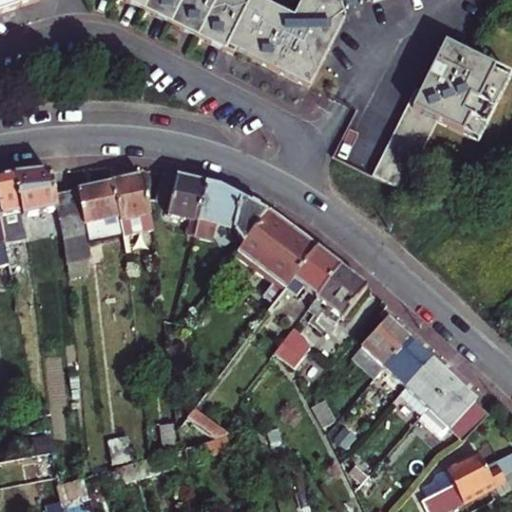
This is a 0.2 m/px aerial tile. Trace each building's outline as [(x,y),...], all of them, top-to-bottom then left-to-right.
[(0,0),(0,17),(35,6),(33,0),(0,0)] [(310,86),(347,17),(342,3),(350,0),(302,0),(295,15),(267,0),(132,0),(163,16),(193,32),(218,45),(237,55),(239,49),(248,53),(302,82),(310,86)] [(422,91),(417,89),(403,117),(374,176),(404,191),(438,121),(478,141),(510,75),(454,48),(452,53),(443,49),(422,91)] [(27,216),(63,208),(59,187),(56,169),(38,171),(18,173),(26,211),(27,216)] [(131,216),(153,212),(143,172),(131,174),(118,177),(124,214),(126,224),(132,223),(131,216)] [(198,234),(212,183),(190,177),(169,172),(162,197),(177,201),(174,213),(196,219),(192,233),(198,234)] [(26,211),(18,173),(9,175),(0,176),(0,201),(6,232),(15,230),(11,214),(26,211)] [(124,214),(118,177),(90,181),(59,187),(63,208),(68,237),(90,233),(88,221),(124,214)] [(212,183),(198,234),(215,240),(220,222),(237,226),(240,227),(248,197),(229,188),(212,183)] [(266,207),(248,197),(240,227),(259,231),(273,212),(266,207)] [(273,212),(259,231),(248,245),(240,255),(276,281),(267,294),(278,302),(289,287),(320,246),(295,228),(273,212)] [(259,231),(240,227),(237,226),(235,233),(248,245),(259,231)] [(17,242),(15,230),(6,232),(8,244),(17,242)] [(150,235),(130,235),(129,252),(149,252),(150,235)] [(21,262),(17,242),(8,244),(11,261),(12,264),(21,262)] [(8,244),(0,245),(0,263),(11,261),(8,244)] [(306,285),(321,296),(345,265),(333,256),(320,246),(289,287),(299,295),(306,285)] [(321,296),(349,317),(372,285),(360,275),(345,265),(321,296)] [(363,344),(386,365),(411,338),(400,329),(388,318),(363,344)] [(310,335),(298,326),(280,350),(300,365),(315,345),(310,335)] [(407,385),(431,358),(421,348),(411,338),(386,365),(407,385)] [(380,372),(386,365),(363,344),(356,353),(378,373),(380,372)] [(401,392),(423,412),(454,378),(444,369),(431,358),(407,385),(401,392)] [(386,365),(380,372),(401,392),(407,385),(386,365)] [(467,441),(491,413),(472,395),(454,378),(423,412),(420,415),(442,434),(450,425),(467,441)] [(12,385),(0,387),(0,404),(15,401),(12,385)] [(180,446),(179,424),(168,424),(169,447),(180,446)] [(230,436),(201,444),(206,461),(235,453),(230,436)] [(131,460),(129,448),(114,451),(115,462),(131,460)] [(479,451),(448,467),(457,482),(424,500),(431,511),(444,511),(509,477),(508,475),(507,472),(511,469),(511,452),(500,459),(503,464),(490,471),(487,466),(479,451)] [(500,459),(487,466),(490,471),(503,464),(500,459)] [(66,511),(64,502),(47,505),(48,511),(66,511)]
